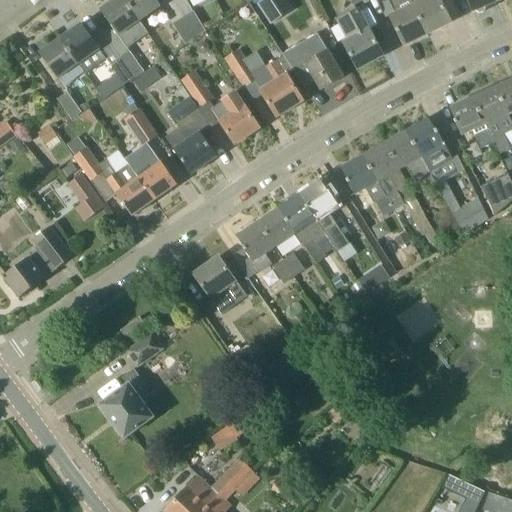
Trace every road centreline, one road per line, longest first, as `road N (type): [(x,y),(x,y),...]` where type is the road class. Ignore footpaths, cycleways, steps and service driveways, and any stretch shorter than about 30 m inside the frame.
road 1 (residential): [(0,359),(218,197),(349,116),(511,40)]
road 2 (tertiary): [(100,505),(0,376)]
